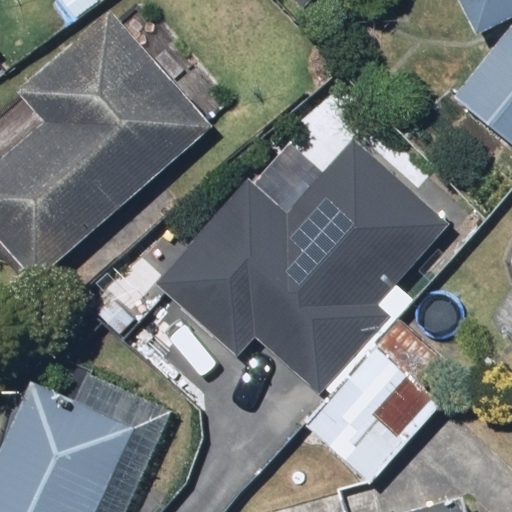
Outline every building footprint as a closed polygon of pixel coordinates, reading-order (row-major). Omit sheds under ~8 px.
[(289,0),(308,18),(326,0),(289,0)] [(511,0),(452,0),(473,42),(511,22),(511,0)] [(141,43),(131,51),(106,23),(16,102),(41,130),(0,166),(0,258),(28,290),(214,127),(141,43)] [(453,102),(511,151),(511,35),(510,34),(453,102)] [(211,314),(314,401),(445,247),(341,160),(273,241),(233,206),(172,275),(213,311),(211,314)] [(305,433),(364,487),(433,413),(374,359),(305,433)] [(0,511),(98,511),(131,440),(28,393),(0,454),(0,511)]
